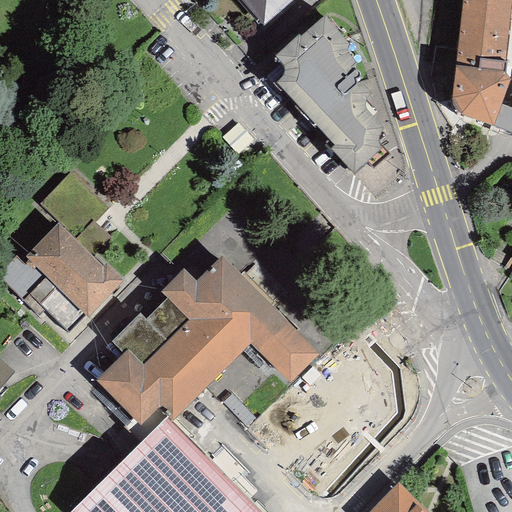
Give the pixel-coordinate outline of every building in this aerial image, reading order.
[(243,0),(265,24),(291,0),(243,0)] [(502,79),(505,80),(506,66),(502,66),(508,0),(466,0),(459,74),(479,76),(502,79)] [(348,79),(334,65),(330,50),(322,40),(296,64),(299,76),(295,86),(359,153),(363,148),(366,133),(355,122),(350,114),(349,107),(351,97),(348,94),(355,86),(355,84),(358,80),(358,76),(354,74),(348,79)] [(506,83),(505,80),(502,79),(479,76),(459,74),(456,101),(464,114),(491,124),(497,107),(506,83)] [(511,132),(511,112),(497,107),(491,124),(511,132)] [(85,255),(91,261),(113,239),(106,233),(95,222),(108,208),(72,173),(42,203),(65,226),(61,230),(85,255)] [(85,255),(61,230),(26,266),(17,257),(0,273),(0,277),(37,315),(44,308),(69,333),(120,282),(107,269),(103,272),(91,261),(85,255)] [(112,343),(127,358),(102,383),(140,421),(159,403),(171,416),(248,339),(290,379),(313,356),(253,295),(222,264),(196,290),(183,277),(166,294),(170,298),(146,322),(140,316),(112,343)] [(0,392),(17,374),(0,357),(0,392)] [(258,511),(222,474),(168,419),(74,511),(258,511)] [(416,511),(399,493),(380,511),(416,511)]
